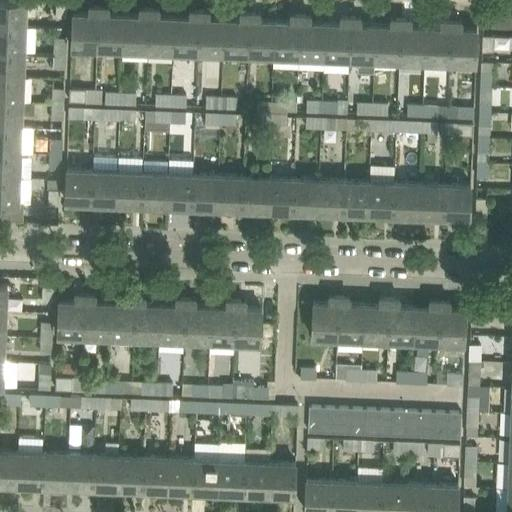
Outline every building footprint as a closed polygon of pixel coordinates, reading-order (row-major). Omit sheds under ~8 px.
[(0,0),(0,24),(26,25),(27,0),(0,0)] [(56,16),(67,16),(68,1),(57,0),(56,16)] [(73,31),(72,47),(89,48),(89,44),(98,44),(100,6),(89,6),(89,11),(74,11),(73,31)] [(100,6),(98,44),(107,44),(106,48),(123,49),(123,45),(124,13),(110,12),(110,6),(100,6)] [(123,45),(123,49),(140,50),(140,46),(148,46),(150,8),(139,7),(139,13),(124,13),(123,45)] [(150,8),(148,46),(157,46),(157,50),(173,51),(175,15),(160,14),(160,8),(150,8)] [(175,15),(173,51),(190,52),(190,48),(199,48),(200,10),(190,9),(189,15),(175,15)] [(200,10),(199,48),(208,48),(207,52),(224,53),(225,17),(210,16),(210,10),(200,10)] [(225,17),(224,53),(241,54),(241,50),(249,50),(251,12),(240,11),(240,17),(225,17)] [(251,12),(249,50),(258,50),(258,54),(274,55),(276,19),(261,18),(261,12),(251,12)] [(274,55),(300,56),(301,14),(291,14),(291,19),(276,19),(274,55)] [(300,56),(325,57),(326,21),(312,20),(312,14),(301,14),(300,56)] [(325,57),(350,58),(352,16),(341,16),(341,21),(326,21),(325,57)] [(352,16),(350,58),(358,58),(358,69),(375,70),(375,59),(377,23),(362,22),(362,17),(352,16)] [(377,23),(375,59),(392,60),(392,56),(401,56),(402,18),(391,18),(391,24),(377,23)] [(402,18),(401,56),(409,56),(409,60),(426,61),(427,25),(412,24),(412,19),(402,18)] [(427,25),(426,61),(442,62),(442,58),(451,58),(453,20),(442,20),(442,26),(427,25)] [(453,20),(451,58),(460,58),(460,62),(476,63),(477,63),(477,47),(478,27),(477,27),(463,27),(463,21),(453,20)] [(0,49),(25,50),(26,25),(0,24),(0,49)] [(483,49),(494,49),(495,35),(484,34),(483,49)] [(55,36),(54,52),(67,52),(67,36),(55,36)] [(0,74),(20,75),(21,67),(25,67),(25,50),(0,49),(0,74)] [(54,52),(54,66),(66,67),(67,52),(54,52)] [(480,71),(479,85),(491,86),(492,72),(480,71)] [(0,99),(23,101),(24,76),(0,74),(0,99)] [(491,86),(479,85),(479,100),(491,100),(491,86)] [(53,86),(52,102),(65,102),(66,87),(53,86)] [(70,87),(69,100),(96,101),(96,88),(70,87)] [(106,90),(106,101),(121,102),(121,90),(106,90)] [(121,90),(121,102),(136,102),(136,91),(121,90)] [(156,92),(156,103),(171,104),(171,92),(156,92)] [(171,92),(171,104),(186,104),(187,93),(171,92)] [(207,94),(206,105),(222,106),(222,94),(207,94)] [(222,94),(222,106),(237,106),(237,95),(222,94)] [(257,98),(257,110),(272,110),(273,99),(257,98)] [(307,98),(307,109),(322,110),(323,99),(307,98)] [(0,125),(22,126),(23,101),(0,99),(0,125)] [(273,99),(272,110),(288,111),(288,99),(273,99)] [(323,99),(322,110),(338,110),(339,99),(323,99)] [(358,100),(357,111),(372,111),(373,101),(358,100)] [(373,101),(372,111),(388,112),(388,101),(373,101)] [(52,102),(52,118),(64,118),(65,102),(52,102)] [(408,102),(408,113),(423,113),(423,103),(408,102)] [(423,103),(423,113),(438,114),(439,103),(423,103)] [(459,104),(459,115),(474,115),(474,104),(459,104)] [(69,105),(69,117),(84,117),(85,106),(69,105)] [(106,107),(105,118),(120,119),(121,107),(106,107)] [(121,107),(120,119),(135,119),(136,108),(121,107)] [(146,108),(145,120),(170,121),(171,109),(146,108)] [(171,109),(170,121),(185,121),(186,110),(171,109)] [(257,112),(256,121),(272,122),(272,110),(257,110),(257,112)] [(272,110),(272,122),(287,122),(288,113),(288,111),(272,110)] [(206,111),(206,122),(221,123),(221,111),(211,111),(206,111)] [(221,111),(221,123),(236,123),(237,112),(221,111)] [(307,115),(306,126),(322,127),(322,115),(307,115)] [(322,115),(322,127),(337,127),(338,116),(322,115)] [(357,116),(356,128),(372,128),(372,117),(357,116)] [(372,117),(372,128),(387,129),(388,118),(372,117)] [(408,118),(407,130),(422,131),(423,119),(408,118)] [(423,119),(422,131),(423,131),(428,131),(438,131),(438,120),(423,119)] [(448,120),(447,134),(457,134),(458,120),(448,120)] [(458,120),(457,134),(473,135),(474,121),(458,120)] [(478,121),(477,136),(488,136),(489,122),(478,121)] [(0,125),(0,150),(21,151),(33,152),(34,126),(22,126),(0,125)] [(428,131),(427,139),(437,139),(438,134),(438,131),(428,131)] [(51,136),(50,152),(62,153),(63,137),(51,136)] [(488,136),(477,136),(476,151),(488,151),(488,136)] [(0,175),(16,176),(17,168),(21,168),(21,151),(0,150),(0,175)] [(50,152),(50,168),(62,168),(62,153),(50,152)] [(478,177),(489,178),(490,162),(479,162),(478,177)] [(66,201),(91,202),(93,168),(67,167),(66,201)] [(91,202),(117,203),(118,169),(93,168),(91,202)] [(117,203),(142,204),(143,170),(118,169),(117,203)] [(142,204),(167,205),(168,171),(143,170),(142,204)] [(167,205),(192,206),(194,172),(168,171),(167,205)] [(192,206),(218,207),(219,173),(194,172),(192,206)] [(218,207),(243,208),(244,174),(219,173),(218,207)] [(243,208),(268,209),(269,175),(244,174),(243,208)] [(20,176),(0,175),(0,217),(24,218),(24,201),(19,201),(20,176)] [(268,209),(293,210),(295,176),(269,175),(268,209)] [(48,176),(47,188),(50,188),(49,203),(60,203),(61,188),(61,177),(48,176)] [(293,210),(319,211),(320,177),(295,176),(293,210)] [(319,211),(344,212),(345,178),(320,177),(319,211)] [(344,212),(369,213),(370,179),(345,178),(344,212)] [(369,213),(394,214),(396,180),(370,179),(369,213)] [(394,214),(419,215),(421,181),(396,180),(394,214)] [(419,215),(445,216),(446,182),(421,181),(419,215)] [(446,182),(445,216),(470,217),(472,183),(446,182)] [(477,211),(487,212),(488,197),(477,196),(477,211)] [(0,308),(7,309),(8,283),(0,283),(0,308)] [(43,301),(53,301),(54,286),(43,285),(43,301)] [(59,318),(58,333),(75,334),(76,330),(84,330),(86,293),(75,293),(75,299),(60,298),(59,318)] [(86,293),(84,330),(92,331),(92,335),(109,336),(109,332),(110,300),(96,300),(96,294),(86,293)] [(109,332),(109,336),(125,336),(126,332),(134,333),(136,296),(126,295),(126,301),(110,300),(109,332)] [(313,300),(312,336),(329,337),(329,333),(338,333),(339,295),(329,295),(329,301),(313,300)] [(339,295),(338,333),(346,333),(346,337),(363,338),(363,334),(364,302),(350,301),(350,296),(339,295)] [(136,296),(134,333),(143,333),(142,337),(159,338),(160,334),(161,302),(146,302),(146,296),(136,296)] [(160,334),(159,338),(176,338),(176,334),(185,335),(186,298),(176,297),(176,303),(161,302),(160,334)] [(363,334),(363,338),(379,339),(380,335),(389,335),(390,297),(380,297),(379,303),(364,302),(363,334)] [(390,297),(389,335),(397,335),(397,339),(414,340),(415,304),(401,303),(401,298),(390,297)] [(186,298),(185,335),(193,335),(193,339),(210,340),(210,336),(211,304),(197,304),(197,298),(186,298)] [(210,336),(210,340),(226,340),(227,336),(235,337),(237,300),(226,299),(226,305),(211,304),(210,336)] [(415,304),(414,340),(430,341),(430,336),(439,337),(441,299),(430,299),(430,305),(415,304)] [(441,299),(439,337),(448,337),(448,341),(465,342),(466,326),(466,306),(451,305),(451,300),(441,299)] [(237,300),(235,337),(244,337),(244,341),(261,342),(262,306),(247,306),(247,300),(237,300)] [(471,323),(483,323),(483,307),(472,307),(471,323)] [(41,320),(41,336),(53,336),(54,320),(41,320)] [(41,336),(40,351),(52,352),(53,336),(41,336)] [(471,343),(470,358),(481,358),(482,344),(471,343)] [(481,358),(470,358),(470,373),(481,373),(481,358)] [(64,361),(63,370),(74,370),(74,361),(64,361)] [(301,376),(317,377),(317,366),(302,365),(301,376)] [(347,378),(361,378),(362,368),(347,367),(347,378)] [(362,368),(361,378),(377,379),(377,368),(362,368)] [(397,380),(412,380),(413,370),(398,369),(397,380)] [(413,370),(412,380),(427,381),(428,370),(413,370)] [(448,382),(463,382),(463,372),(448,371),(448,382)] [(39,372),(38,387),(51,387),(51,372),(39,372)] [(56,374),(56,388),(88,389),(88,376),(56,374)] [(92,377),(91,389),(107,390),(107,378),(92,377)] [(107,378),(107,390),(122,391),(122,379),(107,378)] [(233,379),(232,395),(253,396),(269,397),(270,385),(253,384),(254,380),(233,379)] [(143,380),(142,392),(157,392),(158,380),(143,380)] [(158,380),(157,392),(173,393),(173,381),(158,380)] [(182,393),(208,394),(208,382),(183,381),(182,393)] [(208,382),(208,394),(223,395),(223,383),(208,382)] [(468,408),(468,409),(479,410),(489,410),(490,384),(469,383),(469,393),(468,408)] [(2,392),(2,403),(20,403),(20,393),(21,392),(2,392)] [(31,393),(30,404),(46,404),(46,393),(31,393)] [(46,393),(46,404),(61,405),(61,394),(46,393)] [(82,395),(81,405),(96,406),(97,395),(82,395)] [(97,395),(96,406),(111,407),(112,396),(97,395)] [(132,397),(132,408),(146,408),(147,397),(132,397)] [(147,397),(146,408),(161,409),(162,398),(147,397)] [(182,399),(181,410),(196,410),(197,400),(182,399)] [(197,400),(196,410),(211,411),(212,400),(197,400)] [(231,401),(230,412),(246,412),(247,402),(231,401)] [(247,402),(246,412),(262,413),(262,402),(247,402)] [(283,414),(298,414),(298,404),(283,403),(283,414)] [(308,430),(322,431),(323,405),(309,404),(308,430)] [(322,431),(336,431),(337,406),(323,405),(322,431)] [(336,431),(350,432),(351,406),(337,406),(336,431)] [(350,432),(364,433),(365,407),(351,406),(350,432)] [(364,433),(377,433),(379,407),(365,407),(364,433)] [(377,433),(391,434),(392,408),(379,407),(377,433)] [(391,434),(405,434),(406,409),(392,408),(391,434)] [(405,434),(419,435),(420,409),(406,409),(405,434)] [(419,435),(433,436),(434,410),(420,409),(419,435)] [(468,409),(468,423),(479,424),(479,410),(468,409)] [(433,436),(447,436),(448,410),(434,410),(433,436)] [(448,410),(447,436),(461,437),(462,411),(448,410)] [(308,435),(308,447),(323,447),(323,437),(323,436),(308,435)] [(344,438),(343,448),(359,449),(359,437),(344,436),(344,438)] [(359,437),(359,449),(374,450),(374,439),(374,438),(359,437)] [(394,440),(393,455),(409,456),(409,451),(410,440),(410,439),(394,439),(394,440)] [(410,440),(409,451),(424,452),(424,441),(424,440),(410,439),(410,440)] [(429,441),(428,454),(429,454),(444,455),(445,442),(445,441),(429,440),(429,441)] [(445,442),(444,455),(460,455),(461,442),(445,441),(445,442)] [(467,444),(466,459),(477,459),(478,444),(467,444)] [(0,482),(17,483),(18,450),(0,449),(0,482)] [(17,483),(42,484),(44,451),(18,450),(17,483)] [(42,484),(67,485),(69,452),(44,451),(42,484)] [(67,485),(93,486),(94,453),(69,452),(67,485)] [(93,486),(118,487),(119,454),(94,453),(93,486)] [(118,487),(143,488),(144,454),(119,454),(118,487)] [(143,488),(168,489),(170,455),(144,454),(143,488)] [(168,489),(193,490),(195,456),(170,455),(168,489)] [(193,490),(219,491),(220,457),(195,456),(193,490)] [(219,491),(244,492),(245,458),(220,457),(219,491)] [(244,492),(269,493),(270,459),(245,458),(244,492)] [(270,459),(269,493),(295,494),(296,460),(270,459)] [(477,459),(466,459),(466,473),(477,474),(477,459)] [(498,461),(497,485),(509,486),(511,485),(511,460),(510,460),(510,461),(498,461)] [(305,510),(331,511),(332,477),(306,476),(305,510)] [(331,511),(356,511),(357,478),(332,477),(331,511)] [(356,511),(360,511),(381,511),(383,480),(357,478),(356,511)] [(381,511),(406,511),(408,481),(383,480),(381,511)] [(406,511),(432,511),(433,482),(408,481),(406,511)] [(433,482),(432,511),(457,511),(459,483),(433,482)] [(465,495),(464,511),(474,511),(475,511),(475,495),(465,495)]
